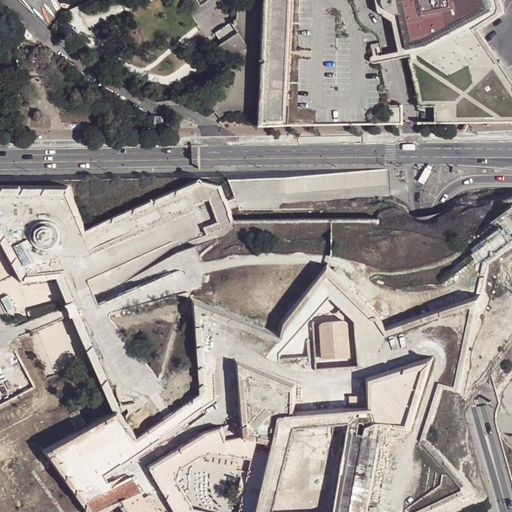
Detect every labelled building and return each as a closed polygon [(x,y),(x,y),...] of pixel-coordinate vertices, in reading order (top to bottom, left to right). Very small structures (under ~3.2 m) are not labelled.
[(261,0),(258,104),(257,126),(272,126),(289,126),(292,0),(379,0),(382,9),(395,19),(404,25),(407,35),(398,28),(404,57),(412,55),(422,100),(422,106),(439,106),(439,123),(511,121),(511,77),(501,60),(500,60),(480,31),(506,14),(501,0),(261,0)] [(404,25),(395,19),(398,28),(407,35),(404,25)] [(214,47),(224,63),(248,45),(232,21),(216,31),(223,41),(214,47)] [(403,104),(390,105),(390,124),(403,124),(403,104)] [(42,249),(47,250),(53,249),(57,246),(60,243),(62,239),(63,234),(62,229),(59,225),(56,222),(51,220),(47,219),(42,220),(37,223),(34,227),(32,232),(33,237),(34,242),(38,246),(42,249)] [(474,248),(483,258),(511,237),(502,225),(474,248)] [(322,357),(348,355),(345,320),(342,317),(321,319),(319,323),(322,357)] [(405,423),(419,368),(369,380),(370,411),(373,417),(376,421),(405,423)] [(355,402),(366,401),(364,375),(353,377),(355,402)] [(346,403),(355,402),(353,377),(345,378),(346,403)] [(317,380),(296,383),(298,408),(318,406),(317,380)] [(194,442),(201,453),(211,451),(249,458),(246,470),(245,478),(247,480),(248,483),(247,488),(247,489),(246,490),(244,492),(241,493),(239,502),(238,507),(236,511),(223,511),(192,506),(177,478),(180,466),(194,458),(187,445),(154,466),(180,511),(239,511),(243,498),(256,500),(260,481),(248,477),(256,441),(244,438),(241,437),(223,441),(219,429),(205,433),(206,434),(194,442)] [(281,477),(292,480),(301,444),(290,440),(281,477)] [(248,477),(260,481),(270,443),(256,441),(248,477)] [(191,443),(187,445),(194,458),(197,456),(201,453),(194,442),(191,443)] [(130,477),(122,465),(106,475),(109,481),(111,480),(115,485),(130,477)] [(239,511),(252,511),(256,500),(243,498),(239,511)] [(420,504),(422,511),(435,511),(440,511),(437,500),(420,504)] [(483,511),(492,511),(489,503),(482,505),(483,511)]
